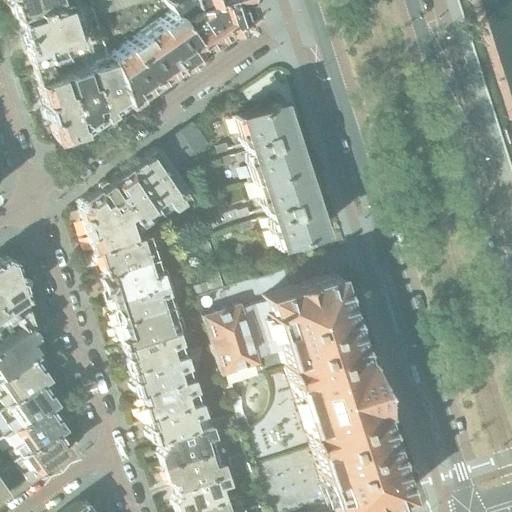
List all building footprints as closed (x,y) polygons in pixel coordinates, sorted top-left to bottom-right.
[(9,16),(13,18),(69,0),(68,0),(69,0),(68,0),(7,0),(5,4),(9,16)] [(22,44),(30,71),(46,66),(44,58),(58,53),(57,49),(76,43),(72,30),(83,26),(74,0),(69,0),(13,18),(17,29),(13,32),(17,43),(22,44)] [(100,16),(150,0),(111,0),(96,5),(100,16)] [(103,62),(117,105),(119,104),(248,14),(243,0),(164,0),(161,1),(168,12),(105,57),(106,61),(103,62)] [(77,132),(117,105),(103,62),(71,72),(83,105),(66,111),(74,133),(77,132)] [(83,105),(71,72),(50,78),(46,66),(30,71),(42,108),(41,109),(39,111),(41,117),(44,119),(45,118),(53,143),(56,142),(60,143),(64,141),(66,138),(69,137),(69,135),(74,133),(66,111),(83,105)] [(243,148),(286,134),(276,102),(242,113),(232,117),(237,132),(233,134),(234,138),(239,136),(243,148)] [(176,132),(191,153),(204,145),(189,123),(176,132)] [(181,161),(191,153),(176,132),(166,139),(181,161)] [(296,166),(286,134),(243,148),(246,160),(242,161),(243,166),(248,165),(253,180),(296,166)] [(181,161),(166,139),(155,147),(170,168),(181,161)] [(225,150),(223,144),(212,147),(215,154),(225,150)] [(121,170),(150,212),(153,210),(156,213),(166,206),(167,208),(177,201),(176,199),(185,193),(154,147),(121,170)] [(229,163),(227,157),(227,156),(216,159),(219,166),(229,163)] [(307,199),(296,166),(253,180),(258,197),(254,198),(255,203),(260,201),(263,213),(307,199)] [(133,224),(150,212),(121,170),(92,190),(107,211),(117,204),(123,214),(124,213),(128,218),(133,224)] [(73,203),(89,252),(128,239),(120,216),(123,214),(117,204),(107,211),(92,190),(73,203)] [(318,231),(307,199),(263,213),(267,226),(263,227),(264,231),(269,230),(274,245),(318,231)] [(201,216),(194,206),(187,211),(193,220),(201,216)] [(221,214),(216,206),(207,211),(213,220),(221,214)] [(246,215),(244,208),(233,211),(236,218),(246,215)] [(203,227),(198,218),(196,220),(189,225),(192,232),(202,229),(203,227)] [(250,228),(248,222),(248,221),(237,224),(240,231),(250,228)] [(203,234),(202,229),(192,232),(193,237),(203,234)] [(99,274),(158,256),(154,244),(148,246),(143,234),(128,239),(89,252),(92,264),(98,266),(99,274)] [(205,239),(203,234),(193,237),(195,243),(205,239)] [(207,245),(205,239),(195,243),(197,248),(207,245)] [(208,250),(207,245),(197,248),(198,253),(208,250)] [(210,255),(208,250),(198,253),(200,258),(210,255)] [(0,295),(19,282),(18,279),(15,278),(13,279),(7,258),(0,255),(0,295)] [(212,261),(210,255),(200,258),(202,264),(212,261)] [(104,290),(107,298),(166,279),(162,268),(155,270),(151,259),(158,256),(99,274),(97,279),(100,288),(104,290)] [(214,266),(212,261),(202,264),(203,269),(214,266)] [(215,271),(214,266),(203,269),(205,274),(215,271)] [(217,276),(215,271),(205,274),(207,280),(217,276)] [(336,404),(372,392),(371,392),(366,376),(367,376),(367,375),(366,375),(360,356),(358,357),(348,326),(331,273),(303,282),(302,281),(288,286),(288,287),(259,296),(261,302),(271,329),(278,351),(282,366),(282,367),(286,382),(287,381),(304,434),(303,434),(308,449),(309,449),(336,441),(328,416),(330,412),(338,409),(336,404)] [(219,282),(217,276),(207,280),(209,285),(219,282)] [(111,323),(166,305),(162,293),(169,291),(166,279),(107,298),(110,306),(107,311),(111,323)] [(0,320),(3,325),(13,317),(8,309),(20,300),(16,288),(18,288),(20,285),(19,282),(0,295),(0,320)] [(220,287),(219,282),(209,285),(210,290),(220,287)] [(205,291),(203,283),(190,287),(192,295),(205,291)] [(0,341),(0,374),(32,353),(36,351),(27,337),(31,335),(25,327),(28,325),(20,300),(8,309),(13,317),(18,324),(8,331),(11,334),(0,341)] [(198,315),(197,316),(199,321),(216,375),(254,363),(253,359),(278,351),(271,329),(261,302),(238,309),(236,303),(198,315)] [(116,339),(119,347),(171,330),(181,327),(177,315),(170,317),(166,305),(111,323),(110,328),(112,336),(116,339)] [(189,325),(199,321),(197,316),(195,316),(187,319),(189,325)] [(122,369),(126,371),(178,353),(171,330),(119,347),(122,356),(119,360),(122,369)] [(0,403),(40,378),(42,377),(37,370),(39,363),(32,353),(0,374),(0,403)] [(186,378),(178,353),(126,371),(129,379),(126,384),(129,392),(134,395),(186,378)] [(0,420),(7,430),(48,403),(49,402),(45,395),(45,394),(46,387),(40,378),(0,403),(0,420)] [(193,401),(186,378),(134,395),(136,403),(134,408),(137,416),(141,418),(193,401)] [(222,392),(219,382),(209,385),(212,395),(222,392)] [(328,416),(336,441),(309,449),(325,501),(328,511),(354,511),(359,511),(374,507),(375,507),(375,506),(403,497),(397,480),(396,474),(376,413),(378,412),(376,408),(374,404),(372,395),(372,393),(372,392),(336,404),(338,409),(330,412),(328,416)] [(201,425),(193,401),(141,418),(144,427),(142,431),(144,440),(149,442),(155,440),(201,425)] [(0,435),(14,455),(56,428),(57,427),(52,420),(53,419),(54,412),(48,403),(7,430),(0,434),(0,435)] [(242,417),(232,421),(235,431),(246,427),(242,417)] [(153,454),(157,465),(212,448),(204,425),(204,423),(201,425),(155,440),(158,448),(157,448),(153,454)] [(56,428),(14,455),(8,459),(23,481),(65,451),(60,444),(61,444),(62,437),(56,428)] [(219,471),(212,448),(157,465),(161,477),(167,480),(168,480),(170,487),(219,471)] [(229,468),(245,463),(242,455),(227,460),(229,468)] [(246,468),(245,463),(229,468),(227,469),(229,474),(246,468)] [(174,511),(227,494),(219,471),(170,487),(173,495),(172,495),(168,501),(171,511),(174,511)] [(0,482),(0,489),(3,494),(12,487),(8,482),(3,485),(1,482),(0,482)] [(227,494),(174,511),(232,511),(231,508),(227,494)] [(86,511),(88,510),(83,503),(76,503),(61,511),(86,511)]
